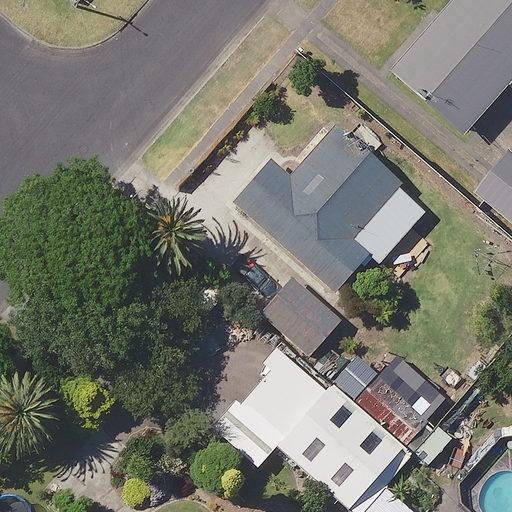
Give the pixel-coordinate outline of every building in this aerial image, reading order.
[(511,83),(511,0),(453,0),(391,72),(466,136),(511,83)] [(396,183),(329,125),(283,177),(265,161),(227,204),(330,294),(364,256),(345,240),(396,183)] [(511,151),(510,150),(473,195),(511,226),(511,151)] [(339,318),(289,276),(256,314),(305,357),(339,318)] [(343,511),(399,451),(278,344),(205,426),(255,470),(273,449),(343,511)] [(351,357),(329,382),(404,446),(426,421),(351,357)] [(408,511),(381,488),(359,511),(408,511)]
